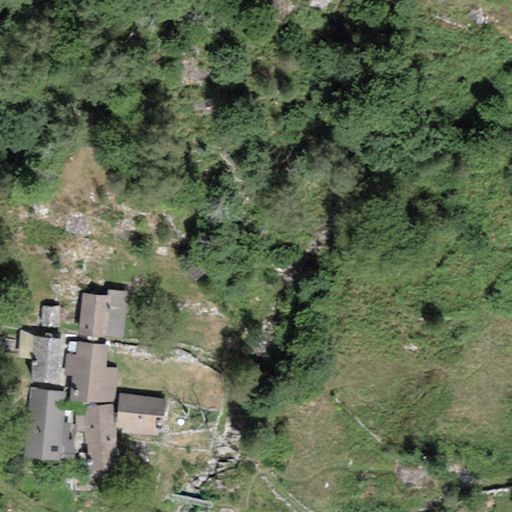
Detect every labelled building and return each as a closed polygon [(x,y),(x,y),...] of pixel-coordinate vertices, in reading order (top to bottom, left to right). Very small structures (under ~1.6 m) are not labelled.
[(107,296),(81,293),(77,329),(125,335),(131,289),(108,286),(107,296)] [(60,305),(41,303),(40,320),(58,322),(60,305)] [(64,338),(20,334),(19,351),(31,352),(28,378),(60,381),(64,338)] [(105,348),(79,345),(77,355),(66,354),(63,374),(71,375),(68,397),(113,404),(118,368),(103,366),(105,348)] [(65,392),(27,388),(21,450),(64,454),(67,422),(62,421),(65,392)] [(166,397),(120,391),(113,423),(162,429),(166,397)] [(113,404),(74,406),(75,432),(87,431),(88,462),(115,461),(113,423),(113,404)]
